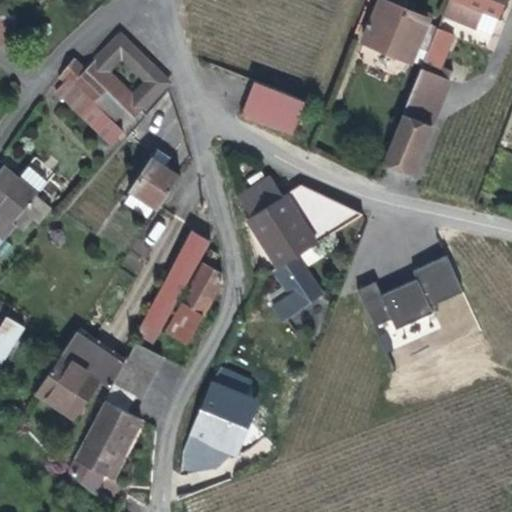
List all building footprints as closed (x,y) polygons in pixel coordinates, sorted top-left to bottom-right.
[(384,0),(378,0),(362,39),(408,59),(425,18),(384,0)] [(447,0),(442,11),(491,33),(505,0),(447,0)] [(16,21),(0,18),(0,45),(14,47),(16,21)] [(452,31),(437,24),(420,65),(436,72),(452,31)] [(76,58),(65,72),(69,76),(57,88),(113,142),(125,129),(117,121),(127,108),(87,69),(76,58)] [(436,72),(420,65),(410,89),(439,102),(449,77),(436,72)] [(305,98),(271,85),(259,118),(292,131),(305,98)] [(410,89),(399,118),(427,131),(439,102),(410,89)] [(410,174),(422,144),(427,131),(399,118),(393,133),(382,163),(410,174)] [(153,155),(168,165),(172,158),(158,148),(153,155)] [(131,188),(155,205),(158,208),(180,174),(168,165),(153,155),(131,188)] [(21,158),(9,172),(29,187),(40,172),(21,158)] [(29,187),(9,172),(3,168),(0,171),(0,230),(12,240),(45,199),(29,187)] [(288,193),(285,195),(273,177),(240,197),(253,216),(251,218),(281,267),(318,242),(288,193)] [(148,216),(155,205),(131,188),(123,199),(148,216)] [(153,347),(211,242),(193,232),(136,337),(153,347)] [(211,247),(183,300),(205,312),(223,278),(222,269),(213,264),(219,252),(211,247)] [(415,280),(380,293),(376,281),(363,286),(386,351),(443,331),(433,303),(462,292),(448,256),(411,269),(415,280)] [(205,312),(183,300),(169,325),(191,337),(205,312)] [(0,367),(1,365),(5,359),(27,319),(7,312),(1,324),(0,326),(0,367)] [(74,332),(121,365),(125,358),(79,326),(74,332)] [(74,332),(33,388),(71,416),(96,379),(110,388),(121,365),(74,332)] [(110,388),(69,468),(95,489),(105,471),(112,474),(141,417),(126,410),(134,394),(140,397),(160,357),(132,343),(125,358),(121,365),(110,388)] [(212,441),(175,457),(188,488),(224,473),(212,441)]
